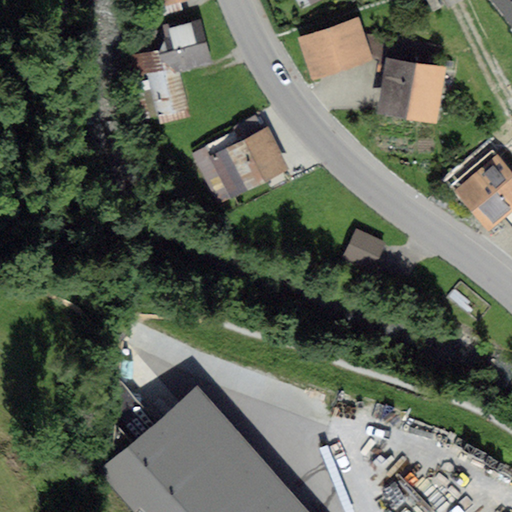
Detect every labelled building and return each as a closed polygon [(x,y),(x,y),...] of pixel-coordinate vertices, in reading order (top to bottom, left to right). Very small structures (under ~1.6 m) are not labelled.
[(174,21),(164,24),(166,35),(172,33),(179,62),(204,55),(195,21),(176,26),(174,21)] [(306,39),(316,69),(364,53),(354,23),(306,39)] [(436,67),(439,48),(386,39),(381,67),(386,68),(383,83),(389,84),(386,102),(430,110),(438,68),(436,67)] [(174,63),(149,70),(161,122),(186,115),(174,63)] [(193,152),(219,202),(247,187),(245,181),(280,163),(263,128),(241,140),(236,130),(193,152)] [(511,177),(511,171),(500,157),(466,186),(492,217),(511,200),(511,185),(508,181),(511,177)] [(344,256),(371,269),(383,242),(357,230),(344,256)] [(314,511),(199,382),(101,468),(139,511),(314,511)]
